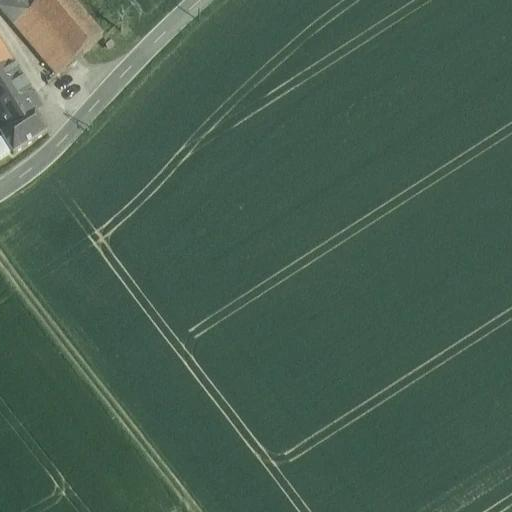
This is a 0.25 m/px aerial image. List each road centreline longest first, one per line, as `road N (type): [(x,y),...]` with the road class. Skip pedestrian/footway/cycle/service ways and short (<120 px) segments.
road 1 (track): [(0,258),(194,511)]
road 2 (tertiary): [(0,190),(37,165),(200,0)]
